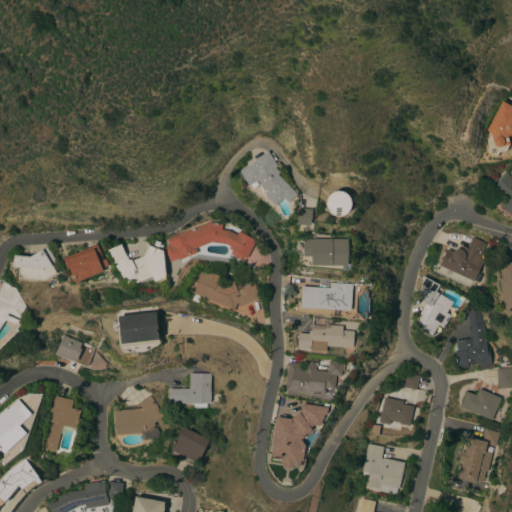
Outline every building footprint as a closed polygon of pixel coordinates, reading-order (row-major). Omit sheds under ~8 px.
[(511,131),(511,132),(511,134),(508,140),(509,145),(508,145),(504,152),(498,152),(496,156),(490,155),(486,150),(488,147),(487,140),(491,133),(486,131),(502,101),(511,106),(511,131)] [(267,151),(277,166),(275,167),(279,173),(277,174),(296,194),(287,203),(283,198),(275,206),(264,196),(267,193),(256,181),(248,186),(239,170),(254,161),(253,160),(267,151)] [(511,179),(511,216),(499,205),(501,199),(492,188),(498,183),(496,181),(505,172),(511,179)] [(347,214),(345,215),(343,216),(341,217),(339,217),(337,217),(334,216),(332,215),(331,214),(329,213),(328,211),(327,209),(326,207),(326,205),(326,202),(326,200),(327,198),(329,196),(330,195),(332,193),(334,192),(336,192),(338,191),(340,192),(343,192),(345,193),(346,194),(348,196),(349,198),(350,200),(351,202),(351,204),(351,206),(351,208),(350,210),(348,212),(347,214)] [(312,210),(309,226),(295,224),(297,208),(312,210)] [(209,222),(222,223),(221,230),(228,231),(236,235),(238,231),(255,241),(246,258),(242,256),(240,260),(229,255),(231,250),(228,249),(229,248),(225,246),(211,244),(196,250),(197,253),(178,260),(178,258),(169,261),(164,248),(169,246),(166,239),(209,222)] [(457,252),(457,251),(459,252),(459,251),(464,253),(471,237),(487,244),(479,260),(482,261),(472,283),(453,274),(452,275),(441,270),(441,269),(437,267),(446,247),(457,252)] [(347,239),(347,266),(308,266),(308,262),(301,262),(301,242),(309,242),(309,239),(347,239)] [(103,260),(105,259),(108,266),(101,269),(102,272),(75,283),(69,268),(67,269),(63,259),(96,244),(103,260)] [(123,251),(124,250),(128,260),(132,259),(132,260),(143,256),(145,250),(147,251),(149,246),(161,251),(162,250),(165,280),(157,283),(156,281),(154,282),(152,277),(133,285),(132,282),(125,284),(122,278),(112,263),(114,262),(112,257),(111,257),(106,250),(120,244),(123,251)] [(30,257),(47,247),(56,262),(51,265),(56,274),(43,281),(18,278),(19,268),(13,267),(14,255),(30,257)] [(511,320),(504,312),(498,279),(501,278),(498,265),(511,261),(511,320)] [(205,274),(206,271),(219,276),(217,282),(224,285),(232,281),(235,287),(240,284),(241,287),(253,282),(260,298),(238,307),(236,303),(234,310),(191,293),(200,272),(205,274)] [(442,328),(438,325),(431,336),(420,329),(422,327),(416,323),(421,315),(419,314),(425,304),(422,303),(423,299),(418,296),(420,293),(418,292),(420,288),(422,276),(439,285),(435,291),(452,302),(446,312),(450,315),(442,328)] [(0,288),(3,281),(16,288),(26,306),(17,325),(6,320),(0,329),(0,288)] [(301,287),(329,288),(329,283),(352,284),(350,311),(299,308),(301,287)] [(470,339),(466,311),(477,310),(478,311),(482,324),(483,323),(487,349),(488,349),(490,363),(476,365),(476,364),(467,365),(467,368),(455,370),(453,352),(457,352),(455,341),(470,339)] [(155,312),(159,342),(119,347),(117,331),(114,332),(114,327),(119,326),(118,317),(155,312)] [(297,333),(308,334),(308,331),(311,331),(311,329),(324,329),(324,328),(329,328),(330,325),(342,326),(342,331),(353,331),(353,348),(326,347),(326,352),(310,351),(310,350),(297,349),(297,333)] [(81,343),(81,344),(93,349),(86,367),(56,355),(56,353),(55,353),(62,335),(81,343)] [(299,364),(299,370),(304,370),(305,364),(316,365),(315,370),(327,372),(328,361),(343,362),(343,363),(344,363),(343,370),(344,370),(343,375),(341,374),(341,376),(335,375),(334,389),(325,388),(324,394),(285,389),(288,363),(299,364)] [(511,387),(497,388),(496,369),(511,368),(511,387)] [(416,390),(402,387),(406,372),(419,375),(416,390)] [(210,404),(206,404),(206,408),(194,408),(194,404),(168,404),(168,389),(188,389),(189,373),(210,374),(210,404)] [(500,398),(491,421),(459,407),(466,391),(475,396),(478,389),(500,398)] [(75,429),(62,425),(55,452),(43,449),(52,412),(50,411),(54,396),(72,401),(71,408),(80,410),(75,429)] [(141,409),(138,404),(149,396),(157,406),(156,407),(163,416),(153,423),(155,426),(153,427),(154,429),(148,433),(115,435),(114,411),(141,409)] [(401,425),(398,424),(398,423),(389,420),(388,425),(378,423),(384,398),(402,401),(401,404),(406,405),(401,425)] [(0,413),(5,409),(6,410),(17,400),(24,407),(21,410),(28,417),(19,426),(24,432),(3,452),(0,449),(0,413)] [(304,446),(302,462),(300,461),(299,467),(292,466),(290,469),(288,470),(284,469),(283,467),(283,465),(279,464),(280,457),(270,456),(271,447),(275,422),(276,422),(277,418),(286,420),(290,419),(299,413),(300,405),(301,405),(301,403),(327,408),(325,415),(323,415),(323,418),(321,418),(321,424),(320,425),(318,425),(318,426),(312,426),(309,428),(311,430),(303,436),(304,437),(300,440),(302,443),(304,446)] [(208,440),(195,466),(169,453),(182,427),(208,440)] [(498,433),(495,447),(486,444),(484,452),(491,453),(487,472),(485,471),(482,482),(475,481),(474,483),(458,479),(461,468),(459,468),(460,462),(458,462),(460,451),(464,453),(465,449),(463,448),(464,446),(466,446),(468,438),(482,441),(485,429),(498,433)] [(398,488),(397,488),(395,494),(379,491),(379,489),(365,485),(368,472),(361,471),(367,443),(383,447),(381,457),(404,462),(398,488)] [(38,477),(37,478),(41,482),(25,494),(18,486),(4,503),(0,499),(0,480),(8,471),(25,459),(38,477)] [(67,493),(84,489),(83,484),(104,481),(108,504),(113,503),(111,511),(49,511),(46,504),(67,493)] [(121,498),(107,496),(108,484),(108,481),(122,483),(121,498)] [(163,502),(163,506),(164,506),(163,511),(131,511),(135,497),(163,502)] [(358,511),(361,498),(375,502),(372,511),(358,511)]
